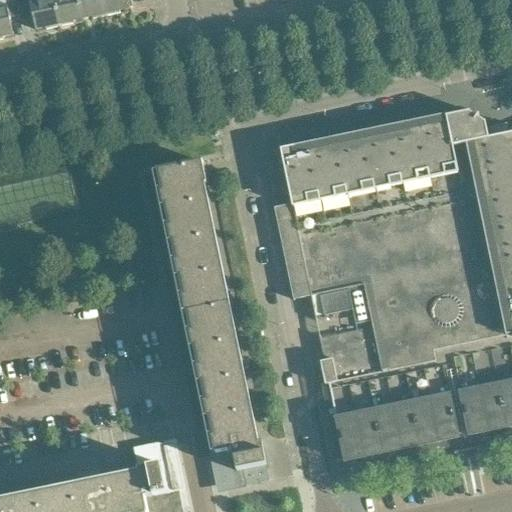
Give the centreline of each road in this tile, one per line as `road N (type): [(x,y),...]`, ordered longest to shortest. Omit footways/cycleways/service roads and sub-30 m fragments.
road 1 (residential): [(326,511),(252,131),(266,119),(511,64)]
road 2 (residential): [(205,511),(189,440),(0,478)]
road 3 (residential): [(0,82),(185,40)]
road 4 (residential): [(185,40),(367,0)]
